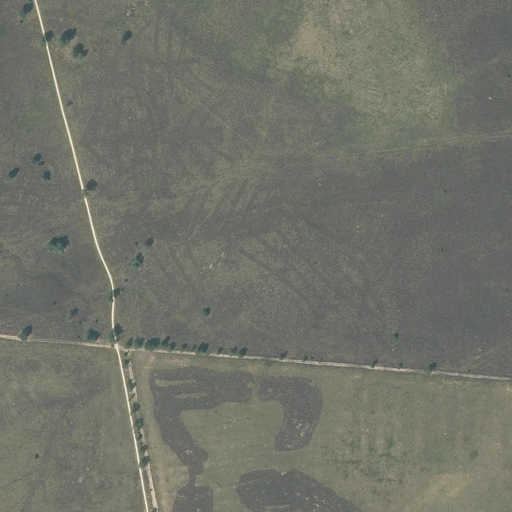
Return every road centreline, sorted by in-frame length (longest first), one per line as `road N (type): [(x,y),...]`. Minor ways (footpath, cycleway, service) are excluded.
road 1 (track): [(511,379),(126,348)]
road 2 (track): [(126,348),(155,511)]
